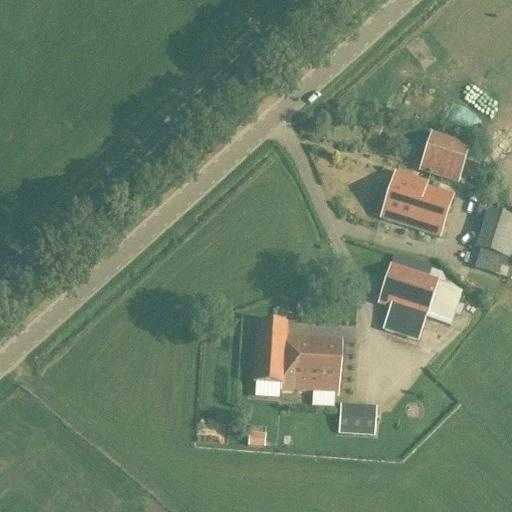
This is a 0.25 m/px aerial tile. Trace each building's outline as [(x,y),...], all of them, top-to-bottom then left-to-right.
[(431,135),(418,174),(458,187),(470,148),(431,135)] [(428,185),(395,175),(381,221),(440,240),(453,200),(426,191),(428,185)] [(470,269),(509,281),(511,272),(511,220),(487,212),(470,269)] [(444,284),(441,274),(430,271),(428,279),(390,266),(376,306),(389,310),(381,332),(417,344),(424,322),(449,330),(461,293),(449,286),(444,284)] [(283,393),(292,394),(296,340),(286,339),(286,328),(257,326),(253,386),(283,388),(283,393)] [(296,340),(292,394),(338,397),(341,343),(296,340)] [(339,407),(338,433),(375,435),(376,410),(339,407)] [(248,449),(264,450),(265,428),(249,427),(248,449)]
